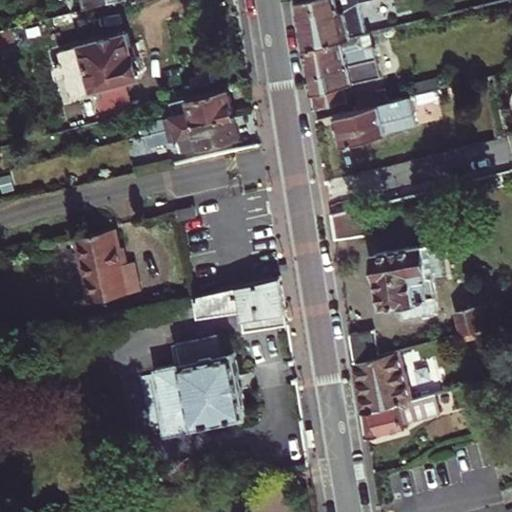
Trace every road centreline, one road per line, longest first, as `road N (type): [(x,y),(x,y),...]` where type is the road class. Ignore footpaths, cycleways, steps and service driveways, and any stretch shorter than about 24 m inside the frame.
road 1 (secondary): [(350,511),(294,161)]
road 2 (residential): [(0,221),(294,161)]
road 3 (secondary): [(294,161),(268,0)]
